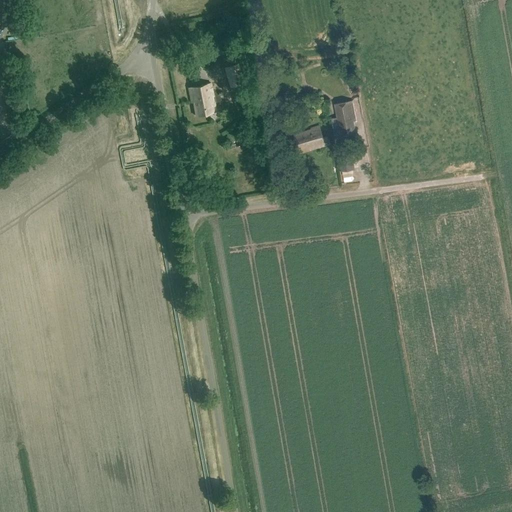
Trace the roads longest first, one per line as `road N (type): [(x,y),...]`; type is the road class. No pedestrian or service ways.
road 1 (unclassified): [(233,511),(152,53)]
road 2 (unclassified): [(0,152),(152,53)]
